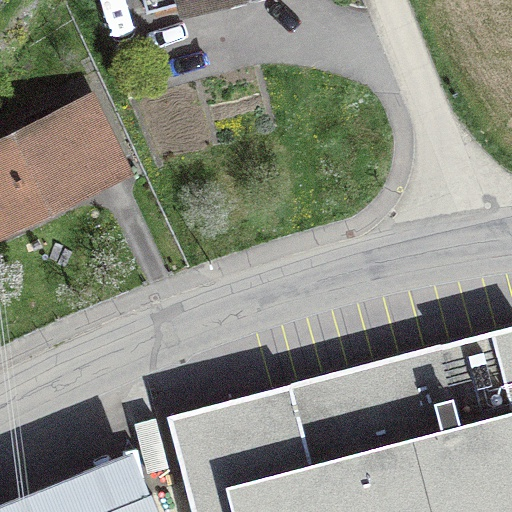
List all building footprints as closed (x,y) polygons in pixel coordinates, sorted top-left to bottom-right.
[(143,0),(147,11),(186,1),(185,0),(143,0)] [(0,228),(84,188),(76,173),(114,154),(88,100),(0,143),(0,228)] [(511,326),(495,331),(511,395),(511,326)] [(307,462),(256,476),(265,511),(511,511),(511,395),(495,331),(287,385),(307,462)] [(287,385),(168,417),(192,511),(265,511),(256,476),(307,462),(287,385)] [(160,511),(153,493),(105,511),(160,511)]
